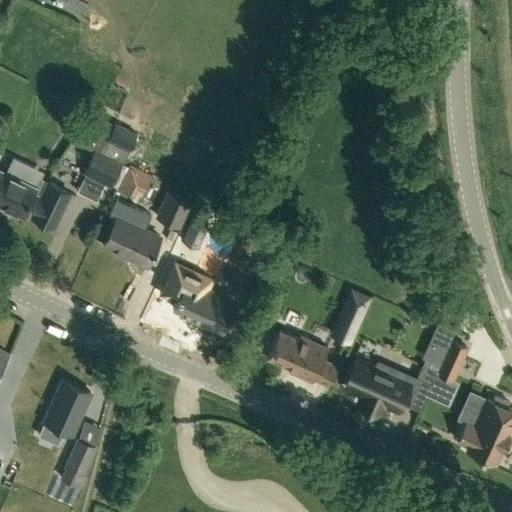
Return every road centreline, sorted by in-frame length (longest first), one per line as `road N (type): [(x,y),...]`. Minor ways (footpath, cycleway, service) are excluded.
road 1 (unclassified): [(511,509),(0,284)]
road 2 (secondary): [(511,325),(462,155),(458,0)]
